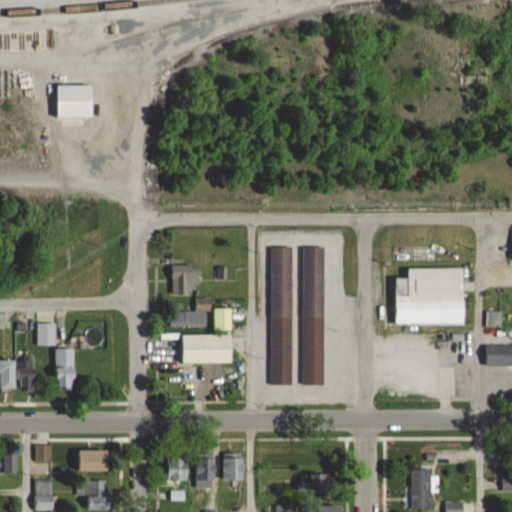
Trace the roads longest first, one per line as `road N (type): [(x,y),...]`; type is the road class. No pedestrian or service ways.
road 1 (tertiary): [(0,421),(511,418)]
road 2 (residential): [(139,219),(511,217)]
road 3 (residential): [(367,419),(363,219)]
road 4 (residential): [(0,303),(135,301)]
road 5 (residential): [(139,421),(135,301)]
